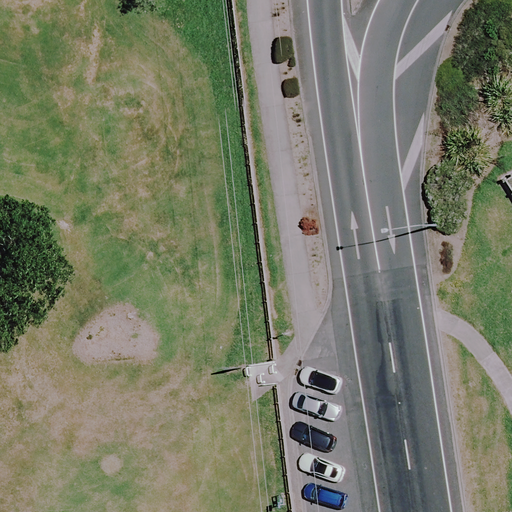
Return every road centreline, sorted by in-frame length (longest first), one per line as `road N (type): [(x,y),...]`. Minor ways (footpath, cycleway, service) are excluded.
road 1 (tertiary): [(420,511),(375,202)]
road 2 (primary): [(375,202),(327,0)]
road 3 (primary): [(397,0),(377,74),(375,202)]
